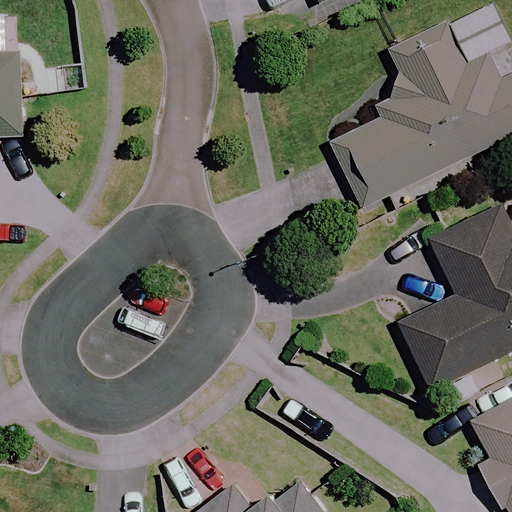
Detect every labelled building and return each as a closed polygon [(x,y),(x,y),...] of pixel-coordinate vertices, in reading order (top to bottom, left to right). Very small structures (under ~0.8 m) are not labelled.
[(376,113),(383,129),(334,151),(364,217),(511,151),(511,71),(503,76),(494,55),(476,63),(458,24),(393,53),(406,81),(393,87),(400,102),(376,113)] [(0,55),(0,147),(26,147),(26,55),(0,55)] [(511,224),(503,207),(434,241),(462,298),(405,326),(437,391),(511,354),(511,224)] [(511,405),(476,424),(495,460),(487,464),(511,511),(511,405)] [(324,511),(303,485),(267,511),(255,511),(238,489),(207,511),(324,511)]
